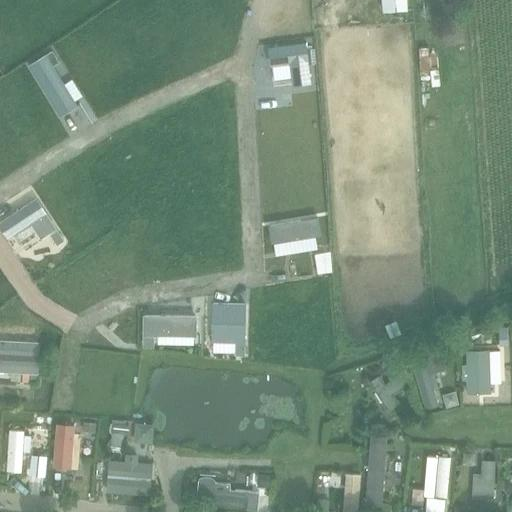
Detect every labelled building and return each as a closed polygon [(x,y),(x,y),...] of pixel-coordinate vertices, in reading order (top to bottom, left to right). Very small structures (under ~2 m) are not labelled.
[(387,0),(387,11),(414,11),(414,0),(387,0)] [(52,122),(41,100),(36,103),(20,73),(0,83),(0,91),(24,137),(52,122)] [(4,220),(20,252),(63,231),(46,198),(4,220)] [(218,301),(217,341),(251,342),(252,302),(218,301)] [(204,345),(203,314),(149,314),(149,345),(204,345)] [(511,357),(511,356),(511,326),(495,326),(495,374),(511,374),(511,357)] [(46,341),(0,338),(0,378),(45,381),(46,341)] [(460,386),(459,343),(443,343),(444,386),(460,386)] [(426,407),(439,405),(437,391),(420,393),(417,370),(397,373),(403,407),(426,404),(426,407)] [(25,473),(32,431),(18,429),(11,471),(25,473)] [(128,450),(129,433),(116,432),(116,450),(128,450)] [(355,433),(350,464),(363,466),(367,435),(355,433)] [(460,461),(461,454),(444,453),(443,465),(455,465),(454,494),(475,495),(476,462),(460,461)] [(37,455),(37,478),(54,477),(54,454),(37,455)] [(130,458),(129,494),(157,495),(158,459),(130,458)] [(113,494),(128,494),(129,461),(114,460),(113,494)] [(261,472),(260,487),(274,488),(275,473),(261,472)] [(324,511),(343,511),(342,472),(323,472),(324,511)] [(253,507),(254,484),(204,480),(202,503),(253,507)]
